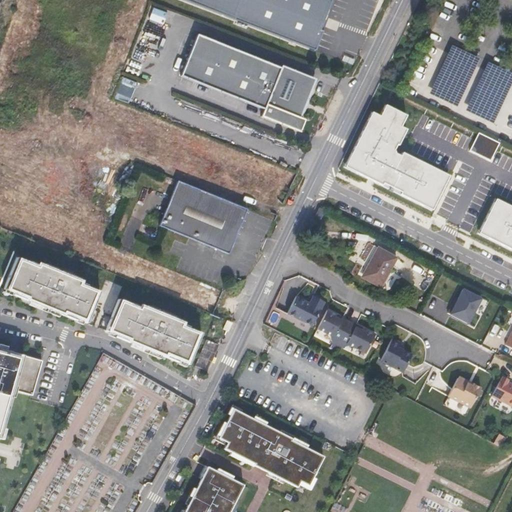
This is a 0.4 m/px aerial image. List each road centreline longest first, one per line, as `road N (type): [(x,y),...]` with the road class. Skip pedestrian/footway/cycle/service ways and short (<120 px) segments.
road 1 (tertiary): [(314,178),(208,402)]
road 2 (residential): [(208,402),(105,347),(0,322)]
road 3 (residential): [(511,278),(314,178)]
road 4 (tertiary): [(400,0),(314,178)]
road 5 (tertiary): [(208,402),(147,511)]
